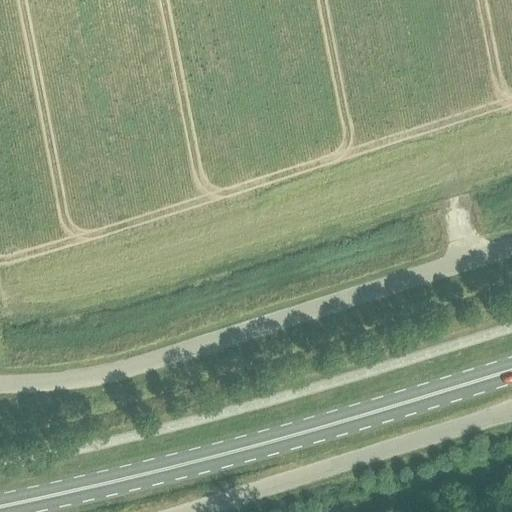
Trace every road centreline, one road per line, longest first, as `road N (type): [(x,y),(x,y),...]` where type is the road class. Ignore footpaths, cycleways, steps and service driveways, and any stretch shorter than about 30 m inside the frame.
road 1 (unclassified): [(0,384),(144,365),(511,246)]
road 2 (primary): [(0,504),(131,477),(511,363)]
road 3 (unclassified): [(190,511),(511,409)]
road 4 (track): [(323,511),(511,451)]
